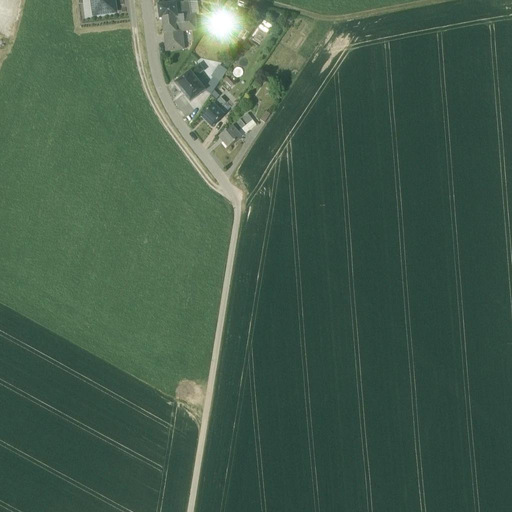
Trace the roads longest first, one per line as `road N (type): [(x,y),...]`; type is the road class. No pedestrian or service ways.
road 1 (unclassified): [(237,205),(190,511)]
road 2 (track): [(235,197),(201,176),(149,100),(129,0)]
road 3 (residential): [(143,0),(161,99),(237,205)]
road 4 (track): [(450,0),(334,20),(241,0)]
